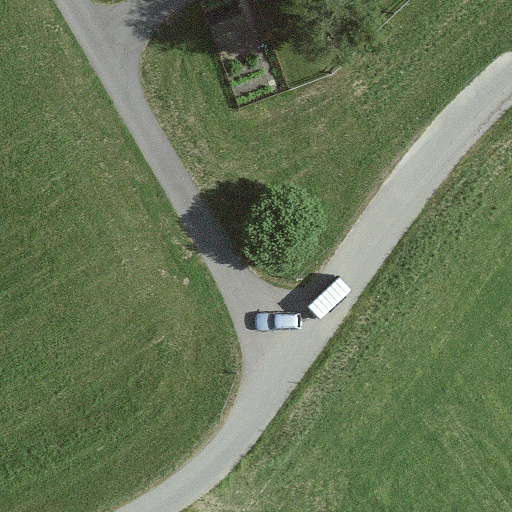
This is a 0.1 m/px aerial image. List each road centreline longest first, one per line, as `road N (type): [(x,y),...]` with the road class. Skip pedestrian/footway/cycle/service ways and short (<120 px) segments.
road 1 (residential): [(295,344),(89,0)]
road 2 (unclassified): [(295,344),(368,231),(438,144),(511,71)]
road 3 (unclassified): [(140,511),(188,481),(224,442),(295,344)]
